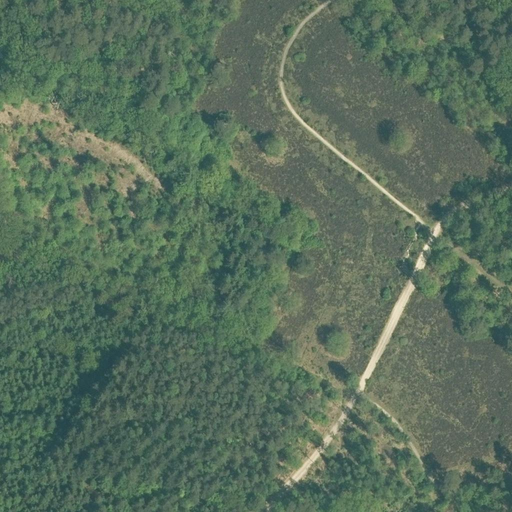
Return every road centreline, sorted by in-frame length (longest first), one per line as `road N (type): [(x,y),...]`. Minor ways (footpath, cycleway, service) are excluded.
road 1 (track): [(0,211),(357,392)]
road 2 (track): [(331,0),(289,41),(284,99),(421,223)]
road 3 (track): [(357,392),(328,442),(263,511)]
road 4 (track): [(357,392),(414,277)]
